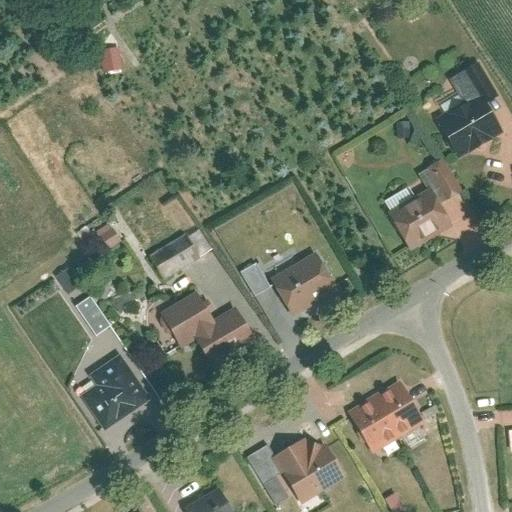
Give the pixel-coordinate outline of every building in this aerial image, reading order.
[(102,73),(121,69),(117,47),(98,50),(102,73)] [(454,77),(470,105),(487,96),(490,102),(502,96),(483,62),(454,77)] [(470,105),(442,119),(464,157),(508,132),(490,102),(487,96),(470,105)] [(422,174),(431,189),(435,187),(445,203),(466,190),(449,159),(422,174)] [(431,189),(392,211),(415,248),(457,223),(445,203),(435,187),(431,189)] [(113,222),(94,234),(106,253),(126,241),(113,222)] [(189,234),(153,254),(169,280),(203,257),(189,234)] [(269,268),(296,315),(348,288),(319,238),(269,268)] [(243,270),(257,262),(249,250),(236,258),(243,270)] [(257,262),(243,270),(258,294),(273,285),(258,261),(257,262)] [(61,278),(73,293),(85,285),(73,269),(61,278)] [(217,318),(200,290),(163,312),(186,348),(199,340),(216,367),(260,338),(238,305),(217,318)] [(94,296),(80,306),(100,335),(115,325),(94,296)] [(100,385),(85,394),(109,430),(156,399),(125,353),(92,373),(100,385)] [(405,380),(352,411),(377,452),(429,421),(405,380)] [(289,454),(293,471),(300,497),(346,486),(334,437),(319,441),(288,448),(289,454)] [(289,454),(271,444),(250,457),(267,484),(276,478),(293,471),(289,454)] [(289,499),(276,478),(267,484),(264,485),(278,507),(289,499)] [(235,511),(220,486),(183,507),(185,511),(235,511)]
